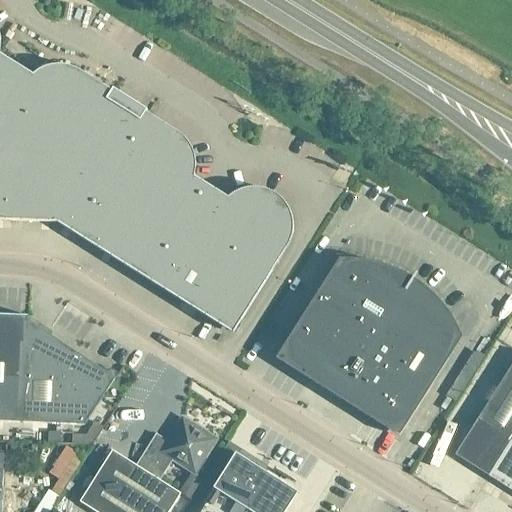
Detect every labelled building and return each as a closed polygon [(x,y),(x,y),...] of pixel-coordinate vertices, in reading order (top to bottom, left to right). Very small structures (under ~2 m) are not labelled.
[(0,220),(26,221),(32,75),(0,55),(0,220)] [(32,75),(26,221),(56,223),(102,251),(177,133),(79,71),(70,67),(60,65),(50,66),(40,69),(32,75)] [(184,139),(177,133),(102,251),(167,293),(227,198),(192,177),(194,167),(193,157),(190,147),(184,139)] [(227,198),(167,293),(232,333),(271,271),(286,247),(290,237),(292,226),(290,215),(285,205),(278,197),(268,191),(258,188),(246,189),(236,192),(227,198)] [(336,397),(407,286),(406,286),(395,280),(383,275),(370,271),(357,269),(344,268),(323,301),(314,296),(275,358),(336,397)] [(418,294),(407,286),(336,397),(398,436),(430,386),(422,381),(450,335),(444,324),(437,313),(428,303),(418,294)] [(27,316),(0,314),(0,421),(22,422),(26,321),(27,316)] [(26,321),(22,422),(83,425),(114,378),(26,321)] [(511,491),(511,364),(454,456),(488,477),(511,491)] [(193,472),(214,440),(181,419),(167,442),(155,434),(135,465),(111,450),(78,502),(94,511),(167,511),(179,494),(158,480),(172,459),(193,472)] [(284,511),(297,492),(234,452),(233,454),(234,454),(196,511),(284,511)]
